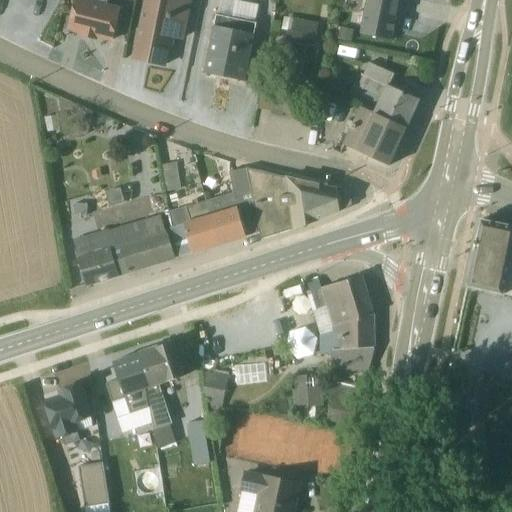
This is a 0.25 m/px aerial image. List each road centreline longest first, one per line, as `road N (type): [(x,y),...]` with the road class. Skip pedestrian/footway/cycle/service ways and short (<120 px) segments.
road 1 (unclassified): [(0,50),(161,123),(346,170)]
road 2 (primary): [(0,352),(322,247)]
road 3 (primary): [(377,511),(421,310)]
road 4 (primary): [(447,180),(484,0)]
road 5 (primary): [(322,247),(379,260),(421,310)]
road 6 (primary): [(322,247),(439,219)]
